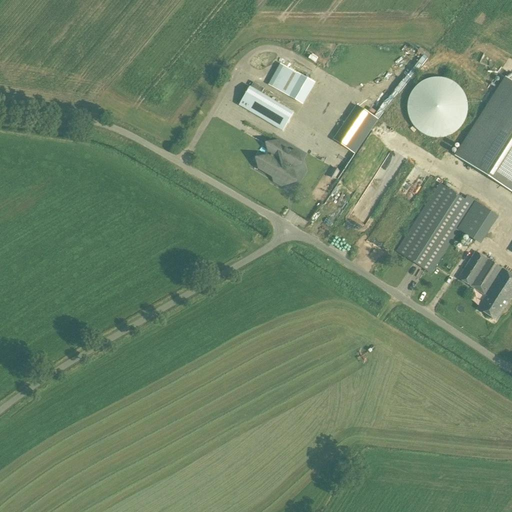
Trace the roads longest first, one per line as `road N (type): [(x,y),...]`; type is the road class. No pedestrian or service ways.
road 1 (unclassified): [(0,413),(271,245),(286,224)]
road 2 (unclassified): [(286,224),(119,130),(0,105)]
road 3 (unclassified): [(511,371),(286,224)]
